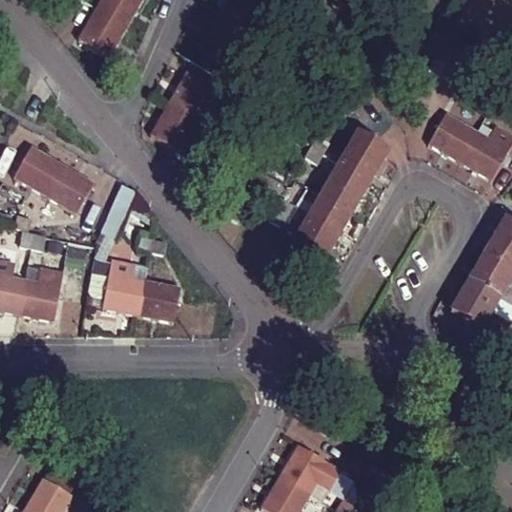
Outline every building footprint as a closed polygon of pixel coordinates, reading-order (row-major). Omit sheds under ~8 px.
[(105,0),(98,11),(129,30),(147,0),(105,0)] [(282,16),(253,0),(233,0),(220,23),(250,40),(257,29),(270,36),(282,16)] [(129,30),(98,11),(87,30),(69,19),(61,32),(74,40),(70,48),(87,59),(92,50),(111,61),(129,30)] [(327,45),(334,33),(311,20),(304,32),(327,45)] [(250,40),(220,23),(202,55),(231,72),(250,40)] [(294,48),(287,60),(298,66),(305,55),(294,48)] [(298,66),(287,60),(280,72),(291,79),(298,66)] [(436,63),(429,74),(439,80),(446,69),(436,63)] [(187,78),(169,109),(200,126),(209,110),(225,119),(234,104),(187,78)] [(338,125),(345,114),(310,90),(302,102),(338,125)] [(200,126),(169,109),(151,141),(165,148),(161,155),(179,167),(184,159),(197,167),(205,156),(188,146),(200,126)] [(393,147),(391,155),(402,159),(412,129),(362,111),(354,133),(393,147)] [(459,168),(476,138),(458,127),(445,119),(427,149),(459,168)] [(477,138),(459,168),(490,186),(511,149),(511,140),(496,131),(488,144),(477,138)] [(359,137),(341,169),(371,187),(390,156),(359,137)] [(312,152),(323,159),(329,148),(318,142),(312,152)] [(15,182),(47,200),(64,171),(32,152),(15,182)] [(306,163),(317,169),(323,159),(312,152),(306,163)] [(371,187),(341,169),(323,200),(353,217),(371,187)] [(64,171),(47,200),(78,219),(96,189),(64,171)] [(240,228),(254,205),(242,198),(229,221),(240,228)] [(305,231),(334,249),(353,217),(323,200),(305,231)] [(276,214),(288,221),(294,210),(282,203),(276,214)] [(269,224),(281,231),(288,221),(276,214),(269,224)] [(20,220),(17,232),(30,235),(33,223),(20,220)] [(488,254),(511,268),(511,226),(506,223),(488,254)] [(315,281),(334,249),(305,231),(285,264),(315,281)] [(27,237),(23,250),(35,254),(39,240),(27,237)] [(39,240),(35,254),(47,257),(50,244),(39,240)] [(143,240),(140,254),(151,256),(154,243),(143,240)] [(154,243),(151,256),(163,258),(166,245),(154,243)] [(470,286),(511,310),(511,293),(507,291),(511,282),(511,268),(488,254),(470,286)] [(0,316),(19,320),(26,285),(14,283),(17,268),(0,264),(0,316)] [(103,313),(138,320),(146,285),(133,283),(136,268),(113,264),(103,313)] [(26,285),(19,320),(55,328),(65,279),(43,274),(39,288),(26,285)] [(181,293),(146,285),(138,320),(174,328),(181,293)] [(511,324),(511,310),(470,286),(469,287),(452,317),(482,334),(493,315),(511,326),(511,324)] [(320,433),(342,446),(349,435),(328,422),(320,433)] [(280,481),(311,500),(330,469),(299,450),(280,481)] [(304,511),(311,500),(280,481),(262,511),(304,511)] [(27,511),(68,511),(75,501),(44,484),(27,511)]
